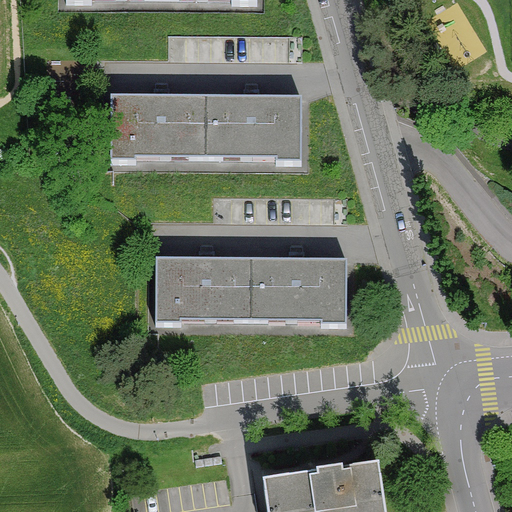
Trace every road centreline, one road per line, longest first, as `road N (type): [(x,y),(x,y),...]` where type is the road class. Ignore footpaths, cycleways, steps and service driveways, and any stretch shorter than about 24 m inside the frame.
road 1 (residential): [(445,383),(335,0)]
road 2 (residential): [(217,419),(445,383)]
road 3 (unknown): [(356,73),(131,77)]
road 4 (residential): [(478,511),(445,383)]
